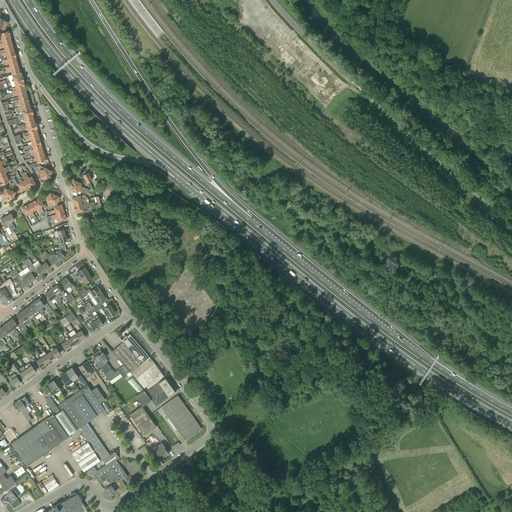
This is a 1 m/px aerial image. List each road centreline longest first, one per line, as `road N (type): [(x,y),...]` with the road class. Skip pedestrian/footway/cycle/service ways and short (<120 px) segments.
road 1 (motorway): [(176,174),(374,336),(511,425)]
road 2 (unclassified): [(23,511),(78,481),(106,506),(116,504),(208,436),(204,415),(129,314)]
road 3 (motorway): [(511,411),(427,360),(249,220)]
road 4 (motorway): [(249,220),(111,101),(28,0)]
road 5 (motorway): [(249,220),(154,100),(90,0)]
road 6 (motorway): [(13,0),(68,73),(176,174)]
road 7 (motorway): [(29,73),(89,144),(176,174)]
road 8 (residential): [(0,406),(129,314)]
